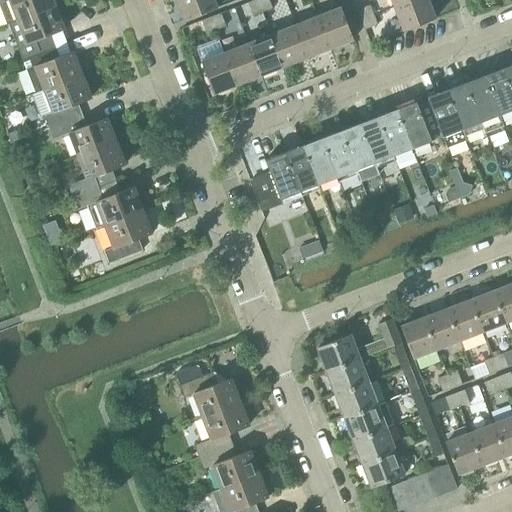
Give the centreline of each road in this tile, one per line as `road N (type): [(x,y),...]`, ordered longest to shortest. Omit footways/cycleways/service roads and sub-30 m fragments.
road 1 (residential): [(192,143),(511,23)]
road 2 (residential): [(267,340),(511,247)]
road 3 (residential): [(267,340),(192,143)]
road 4 (residential): [(333,511),(267,340)]
road 5 (residential): [(192,143),(136,0)]
